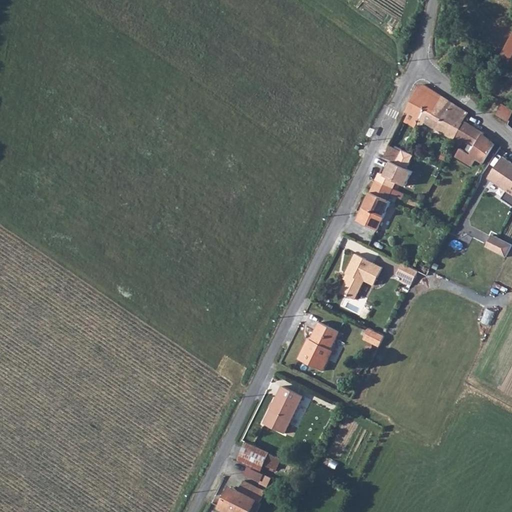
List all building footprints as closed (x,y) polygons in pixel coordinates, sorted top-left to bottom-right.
[(511,37),(502,58),(511,62),(511,37)] [(405,121),(414,126),(415,123),(424,107),(431,111),(441,96),(425,86),(421,85),(418,85),(406,111),(409,114),(405,121)] [(424,107),(415,123),(420,126),(422,122),(430,127),(433,129),(447,100),(441,96),(431,111),(424,107)] [(447,100),(433,129),(453,143),(466,118),(467,115),(461,109),(447,100)] [(511,107),(504,104),(499,115),(509,120),(511,113),(511,107)] [(453,143),(452,144),(455,146),(459,141),(467,146),(464,151),(458,148),(454,156),(468,166),(474,158),(481,163),(493,145),(466,118),(453,143)] [(388,151),(384,157),(387,158),(395,163),(398,159),(399,156),(388,151)] [(387,158),(376,180),(393,189),(404,167),(395,163),(387,158)] [(511,162),(504,158),(488,179),(507,190),(504,196),(511,201),(511,162)] [(398,159),(395,163),(404,167),(406,164),(398,159)] [(393,189),(376,180),(357,221),(377,231),(392,202),(388,201),(393,189)] [(511,245),(492,235),(486,248),(507,259),(511,248),(511,245)] [(349,271),(340,288),(356,296),(366,276),(375,280),(384,263),(355,250),(346,269),(349,271)] [(400,259),(395,270),(401,273),(410,277),(416,267),(400,259)] [(401,273),(400,277),(408,281),(410,277),(401,273)] [(308,341),(299,359),(321,370),(327,359),(325,358),(340,330),(320,321),(310,341),(308,341)] [(382,333),(366,326),(361,337),(377,345),(382,333)] [(284,385),(266,421),(286,430),(304,395),(284,385)] [(270,452),(247,442),(240,457),(263,467),(265,464),(270,452)] [(270,452),(265,464),(276,469),(282,457),(270,452)] [(225,496),(219,506),(232,511),(251,511),(252,510),(250,508),(255,497),(259,499),(264,489),(243,479),(238,489),(233,486),(227,498),(225,496)]
